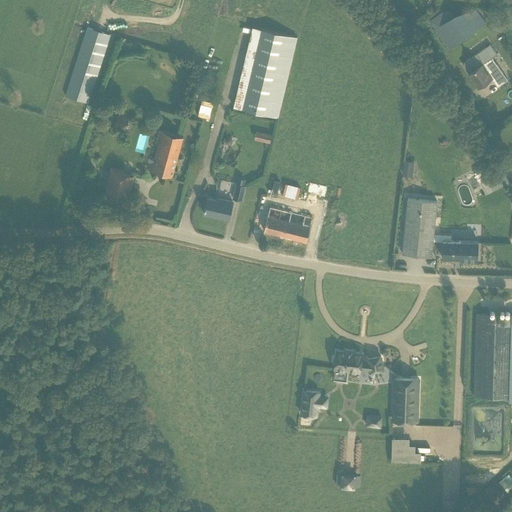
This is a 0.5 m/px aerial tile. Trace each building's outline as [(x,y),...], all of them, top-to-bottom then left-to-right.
[(430,22),(449,48),(493,18),(487,11),(480,16),(475,10),(453,16),(448,9),(430,22)] [(64,96),(89,104),(111,34),(86,27),(64,96)] [(233,108),(278,118),(297,38),(252,27),(233,108)] [(496,54),(490,45),(462,65),(468,73),(468,74),(478,88),(492,78),(498,87),(507,80),(491,58),(496,54)] [(121,83),(132,80),(129,68),(117,72),(121,83)] [(129,119),(117,115),(114,128),(118,129),(118,127),(126,129),(129,119)] [(146,169),(172,177),(183,137),(156,130),(152,143),(158,144),(155,158),(149,156),(146,169)] [(254,140),(269,143),(271,135),(256,132),(254,140)] [(402,176),(412,177),(414,162),(404,161),(402,176)] [(487,165),(466,177),(471,187),(474,200),(508,182),(502,170),(498,163),(497,162),(488,168),(487,165)] [(110,167),(103,198),(127,203),(133,176),(122,173),(123,170),(110,167)] [(235,184),(232,199),(242,202),(246,187),(235,184)] [(228,220),(232,201),(216,198),(216,200),(207,198),(204,214),(228,220)] [(407,198),(402,254),(431,257),(433,241),(434,234),(437,201),(407,198)] [(270,207),(264,231),(306,241),(312,217),(270,207)] [(451,234),(434,234),(433,241),(442,241),(441,258),(459,258),(459,260),(477,261),(478,241),(451,240),(451,234)] [(476,324),(474,397),(507,398),(507,401),(511,401),(511,314),(476,314),(476,324)] [(335,364),(334,369),(359,372),(360,369),(369,370),(369,371),(383,369),(381,357),(367,359),(368,361),(361,360),(361,354),(353,353),(353,351),(345,350),(345,352),(336,351),(336,356),(333,357),(333,362),(335,364)] [(394,378),(392,420),(417,421),(418,379),(394,378)] [(321,391),(303,389),(300,415),(318,417),(321,391)] [(372,427),(374,415),(360,413),(357,424),(372,427)] [(508,493),(511,488),(511,479),(508,475),(499,483),(508,493)]
